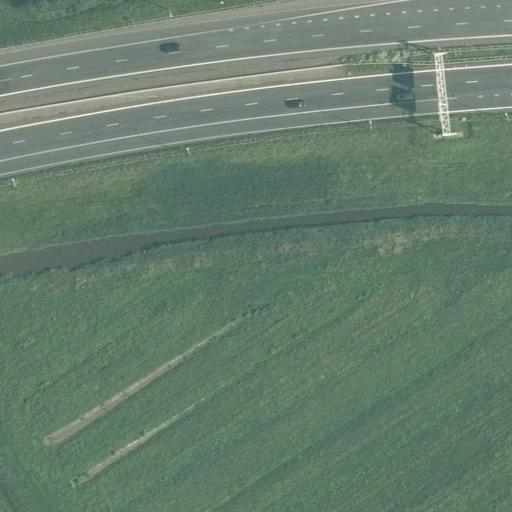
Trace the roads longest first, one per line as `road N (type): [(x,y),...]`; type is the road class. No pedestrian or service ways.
road 1 (motorway): [(0,154),(224,115),(511,82)]
road 2 (motorway): [(511,19),(234,44),(0,79)]
